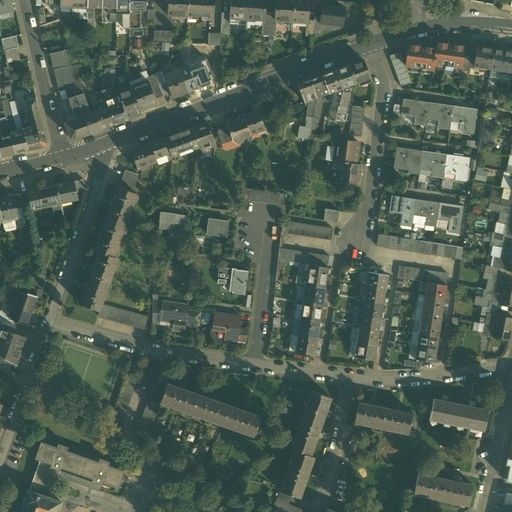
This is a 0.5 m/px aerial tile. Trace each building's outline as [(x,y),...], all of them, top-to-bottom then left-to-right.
[(0,0),(0,14),(11,12),(13,12),(10,0),(0,0)] [(87,0),(71,0),(72,7),(72,12),(81,12),(81,8),(87,8),(87,7),(87,0)] [(115,0),(101,0),(101,8),(110,8),(115,8),(115,0)] [(128,0),(115,0),(115,8),(116,8),(123,8),(129,9),(128,0)] [(145,0),(128,0),(129,9),(129,10),(140,10),(145,11),(145,0)] [(187,0),(167,0),(167,15),(187,16),(187,0)] [(213,0),(187,0),(187,16),(213,18),(213,0)] [(247,0),(230,0),(229,13),(229,23),(230,24),(237,24),(238,19),(247,19),(247,0)] [(264,0),(247,0),(247,19),(262,20),(263,20),(264,13),(264,0)] [(293,0),(276,0),(276,13),(275,21),(276,21),(292,22),(292,19),(293,0)] [(309,0),(293,0),(292,19),(308,20),(309,0)] [(342,26),(345,10),(322,7),(321,18),(320,23),(342,26)] [(140,10),(129,10),(130,28),(140,28),(140,10)] [(229,13),(222,13),(221,34),(229,34),(230,24),(229,23),(229,13)] [(270,13),(264,13),(263,20),(262,20),(262,36),(268,36),(270,13)] [(320,23),(321,18),(315,17),(314,23),(312,34),(319,35),(320,23)] [(314,23),(306,22),(305,36),(312,37),(312,34),(314,23)] [(172,31),(154,31),(153,43),(171,43),(172,31)] [(220,34),(208,33),(208,45),(220,46),(220,34)] [(16,36),(1,39),(4,51),(17,48),(18,48),(16,36)] [(420,43),(419,46),(408,44),(405,66),(433,70),(434,64),(460,68),(461,68),(462,55),(464,46),(453,45),(453,42),(447,41),(447,44),(436,42),(435,48),(425,47),(425,44),(420,43)] [(493,49),(476,46),(475,57),(473,66),(474,66),(490,69),(493,49)] [(17,48),(4,51),(7,63),(20,60),(17,48)] [(511,59),(511,52),(493,49),(490,69),(510,72),(511,66),(511,59)] [(68,50),(50,54),(54,70),(70,67),(71,67),(68,50)] [(405,66),(400,52),(389,56),(401,87),(411,83),(405,66)] [(469,56),(462,55),(461,68),(460,68),(460,71),(466,72),(467,68),(469,56)] [(206,59),(203,61),(209,75),(212,74),(206,59)] [(363,60),(348,66),(355,84),(370,78),(363,60)] [(212,83),(209,75),(203,61),(179,70),(180,72),(188,92),(212,83)] [(5,65),(0,66),(0,77),(0,78),(9,75),(5,65)] [(348,66),(336,70),(342,88),(346,87),(355,84),(348,66)] [(70,67),(54,70),(55,77),(71,73),(70,67)] [(336,70),(322,75),(329,93),(334,91),(342,88),(336,70)] [(180,72),(170,76),(169,74),(163,76),(166,83),(170,93),(172,98),(188,92),(180,72)] [(71,73),(55,77),(58,91),(64,89),(65,90),(74,87),(72,81),(71,73)] [(158,85),(154,75),(146,78),(147,82),(148,81),(153,94),(160,91),(158,85)] [(322,75),(310,80),(316,98),(329,93),(322,75)] [(89,110),(77,78),(73,79),(73,81),(72,81),(74,87),(77,95),(76,96),(83,116),(88,114),(86,111),(89,110)] [(8,92),(9,99),(13,98),(10,79),(1,81),(3,93),(8,92)] [(310,80),(297,85),(303,103),(312,99),(316,98),(310,80)] [(147,82),(130,88),(131,88),(139,111),(157,104),(153,94),(148,81),(147,82)] [(166,83),(158,85),(160,91),(162,96),(170,93),(166,83)] [(74,87),(65,90),(68,98),(76,96),(77,95),(74,87)] [(346,87),(342,88),(338,106),(343,107),(346,108),(346,107),(349,94),(349,93),(347,92),(346,87)] [(109,88),(102,91),(108,107),(113,105),(112,102),(114,102),(109,88)] [(131,88),(118,93),(121,102),(128,120),(141,115),(139,111),(131,88)] [(342,88),(334,91),(335,93),(333,94),(331,105),(338,106),(342,88)] [(97,93),(95,94),(100,106),(103,109),(108,107),(102,91),(97,93)] [(329,93),(316,98),(313,118),(317,118),(319,119),(322,101),(327,102),(329,93)] [(76,96),(68,98),(74,116),(77,115),(78,118),(83,116),(76,96)] [(312,99),(312,103),(308,105),(306,116),(313,118),(316,98),(312,99)] [(36,99),(25,101),(27,110),(38,108),(36,99)] [(429,103),(403,99),(402,105),(401,115),(415,117),(414,125),(426,126),(427,118),(429,103)] [(13,118),(8,100),(1,101),(5,117),(6,120),(13,118)] [(113,105),(108,107),(115,124),(128,120),(121,102),(113,105)] [(453,106),(429,103),(427,118),(438,120),(437,128),(449,130),(450,122),(453,106)] [(402,105),(394,104),(392,117),(400,118),(401,115),(402,105)] [(338,106),(331,105),(328,120),(335,121),(336,114),(338,106)] [(364,107),(352,106),(349,135),(360,137),(364,107)] [(476,109),(453,106),(450,122),(462,124),(461,132),(473,133),(476,109)] [(103,109),(95,112),(101,129),(115,124),(108,107),(103,109)] [(352,109),(346,107),(346,108),(343,107),(341,115),(350,117),(352,109)] [(38,108),(27,110),(31,127),(22,129),(23,133),(28,151),(44,147),(46,143),(38,108)] [(258,110),(243,115),(250,135),(265,129),(258,110)] [(88,114),(83,116),(90,134),(101,129),(95,112),(88,114)] [(239,117),(237,119),(232,121),(230,120),(227,121),(226,124),(228,128),(233,140),(237,143),(241,141),(243,138),(250,135),(243,115),(239,117)] [(78,118),(65,123),(70,137),(69,138),(74,140),(74,139),(90,134),(83,116),(78,118)] [(305,127),(299,127),(297,138),(308,139),(313,118),(306,116),(306,120),(306,121),(305,127)] [(5,117),(0,118),(0,125),(2,133),(5,135),(5,137),(10,136),(6,120),(5,117)] [(13,118),(6,120),(10,136),(15,134),(14,132),(15,130),(13,118)] [(207,122),(193,128),(199,145),(213,139),(207,122)] [(193,128),(179,133),(186,152),(200,147),(199,145),(193,128)] [(228,128),(217,132),(221,144),(233,140),(228,128)] [(15,134),(10,136),(14,154),(28,151),(23,133),(15,134)] [(179,133),(164,138),(170,153),(172,158),(186,152),(179,133)] [(5,137),(0,137),(0,155),(0,157),(14,154),(10,136),(5,137)] [(164,138),(150,143),(156,158),(159,157),(170,153),(164,138)] [(213,139),(199,145),(200,147),(201,150),(215,145),(213,139)] [(347,141),(335,140),(332,161),(339,162),(356,164),(359,143),(347,141)] [(150,143),(130,151),(137,169),(157,162),(156,158),(150,143)] [(422,151),(396,147),(394,164),(408,166),(407,173),(419,175),(420,167),(422,151)] [(446,155),(422,151),(420,167),(431,169),(430,176),(442,178),(443,170),(446,155)] [(470,158),(446,155),(443,170),(455,172),(454,180),(466,182),(470,158)] [(511,156),(509,156),(506,155),(504,157),(502,156),(500,164),(502,165),(501,171),(506,172),(507,165),(511,166),(511,156)] [(356,164),(339,162),(336,184),(357,187),(360,165),(356,164)] [(473,179),(485,181),(486,170),(475,168),(473,179)] [(138,175),(126,171),(122,182),(134,187),(138,175)] [(83,179),(74,181),(76,193),(86,191),(83,179)] [(74,181),(56,185),(60,200),(70,198),(70,201),(78,199),(76,193),(74,181)] [(134,187),(122,182),(120,188),(132,192),(134,187)] [(56,185),(26,192),(30,206),(31,210),(60,204),(60,200),(56,185)] [(120,188),(117,187),(106,219),(125,226),(137,194),(132,192),(120,188)] [(255,190),(244,188),(242,200),(254,202),(255,190)] [(30,206),(26,192),(21,193),(21,194),(24,207),(30,206)] [(21,194),(13,196),(16,210),(24,208),(24,207),(21,194)] [(13,196),(0,198),(0,210),(3,223),(14,220),(19,219),(16,210),(13,196)] [(415,199),(391,196),(389,212),(402,214),(401,222),(405,223),(411,224),(413,215),(415,199)] [(511,201),(501,198),(500,205),(500,206),(511,208),(511,201),(511,202),(511,201)] [(439,203),(415,199),(413,215),(426,217),(424,225),(435,226),(436,219),(439,203)] [(463,206),(439,203),(436,219),(449,221),(448,229),(453,229),(453,230),(459,231),(463,206)] [(511,210),(511,208),(500,206),(500,205),(497,205),(496,212),(509,214),(511,214),(511,210)] [(323,221),(337,223),(339,211),(325,209),(323,221)] [(184,215),(161,212),(158,228),(168,230),(167,232),(170,233),(169,238),(181,239),(184,215)] [(106,219),(94,251),(98,252),(114,258),(125,226),(106,219)] [(228,221),(208,219),(206,233),(226,236),(228,221)] [(14,220),(3,223),(5,230),(16,228),(14,220)] [(306,224),(288,221),(288,226),(287,233),(305,236),(306,224)] [(511,225),(507,224),(497,222),(495,232),(505,234),(505,235),(507,236),(511,236),(511,225)] [(332,228),(306,224),(305,236),(330,240),(332,228)] [(495,232),(493,232),(491,239),(506,242),(507,236),(505,235),(505,234),(495,232)] [(385,236),(378,235),(376,246),(383,247),(385,236)] [(450,246),(397,237),(395,249),(448,258),(450,246)] [(506,242),(491,239),(490,245),(493,246),(501,248),(502,247),(505,248),(506,242)] [(505,248),(502,247),(501,248),(493,246),(491,256),(499,258),(508,259),(510,249),(505,248)] [(462,248),(456,247),(454,259),(460,260),(462,248)] [(305,253),(279,248),(278,260),(304,264),(305,253)] [(114,258),(98,252),(87,284),(107,290),(118,259),(114,258)] [(317,255),(305,253),(304,264),(308,265),(315,266),(317,255)] [(329,257),(317,255),(315,266),(327,268),(329,257)] [(508,259),(499,258),(497,268),(500,269),(506,270),(508,259)] [(315,266),(308,265),(305,285),(325,289),(328,268),(327,268),(315,266)] [(497,268),(486,265),(484,272),(498,275),(500,269),(497,268)] [(448,273),(400,266),(398,278),(427,282),(446,286),(448,273)] [(248,271),(219,267),(217,283),(233,285),(232,293),(245,295),(248,271)] [(498,275),(484,272),(483,278),(495,281),(495,280),(497,281),(498,275)] [(388,276),(368,273),(366,288),(385,290),(388,276)] [(40,276),(32,278),(29,287),(42,291),(47,278),(40,276)] [(497,281),(495,280),(495,281),(493,291),(501,293),(503,282),(497,281)] [(446,286),(427,282),(425,295),(444,298),(446,286)] [(511,283),(503,282),(501,293),(511,294),(511,283)] [(107,290),(87,284),(80,304),(99,311),(102,305),(107,290)] [(325,289),(305,285),(303,302),(322,305),(325,289)] [(385,290),(366,288),(364,301),(383,304),(385,290)] [(499,304),(501,293),(493,291),(481,289),(480,295),(474,294),(472,303),(494,308),(495,303),(499,304)] [(26,295),(18,292),(16,298),(13,296),(7,312),(11,314),(9,318),(18,322),(18,320),(27,323),(28,320),(31,321),(37,305),(33,304),(36,296),(27,293),(26,295)] [(511,294),(501,293),(499,304),(511,306),(511,294)] [(444,298),(425,295),(423,308),(442,311),(444,298)] [(162,302),(152,301),(152,323),(160,324),(160,319),(159,319),(162,302)] [(383,304),(364,301),(362,315),(381,318),(383,304)] [(188,306),(162,302),(159,319),(160,319),(160,324),(172,326),(172,330),(184,332),(186,322),(187,311),(188,306)] [(322,305),(303,302),(300,319),(320,322),(322,305)] [(148,317),(108,306),(102,305),(99,311),(98,316),(144,329),(148,317)] [(494,309),(482,306),(481,313),(488,314),(493,314),(494,309)] [(442,311),(423,308),(421,321),(440,324),(442,311)] [(200,313),(187,311),(186,322),(198,323),(200,313)] [(241,317),(214,313),(212,329),(227,331),(225,339),(237,341),(239,329),(241,317)] [(493,314),(488,314),(486,324),(489,325),(494,326),(496,315),(493,314)] [(381,318),(362,315),(359,329),(379,332),(381,318)] [(511,325),(511,318),(496,315),(494,326),(511,330),(511,325)] [(320,322),(300,319),(297,336),(317,339),(320,322)] [(440,324),(421,321),(419,334),(438,337),(440,324)] [(15,328),(0,323),(0,329),(1,330),(1,329),(13,333),(15,328)] [(511,330),(494,326),(492,336),(492,337),(509,340),(511,330)] [(13,333),(1,329),(1,330),(0,329),(0,341),(21,349),(25,338),(13,333)] [(247,330),(239,329),(237,341),(245,342),(247,330)] [(379,332),(359,329),(357,343),(377,346),(379,332)] [(438,337),(419,334),(417,347),(436,350),(438,337)] [(317,339),(297,336),(295,353),(314,356),(317,339)] [(21,349),(0,341),(0,356),(2,357),(12,363),(16,365),(21,349)] [(377,346),(357,343),(355,358),(375,361),(377,346)] [(436,350),(417,347),(415,360),(434,363),(436,350)] [(12,363),(2,357),(0,360),(0,362),(9,368),(12,363)] [(421,362),(404,360),(403,366),(420,368),(421,362)] [(110,423),(121,427),(138,377),(127,373),(110,423)] [(198,394),(166,383),(164,389),(160,400),(160,402),(191,413),(198,394)] [(164,389),(153,385),(149,397),(160,400),(164,389)] [(330,398),(311,391),(305,408),(325,414),(330,398)] [(229,405),(198,394),(191,413),(222,424),(229,405)] [(160,400),(149,397),(135,435),(147,439),(160,402),(160,400)] [(487,411),(433,400),(429,420),(483,430),(487,411)] [(385,408),(358,402),(354,423),(381,428),(385,408)] [(261,416),(229,405),(222,424),(254,435),(261,416)] [(325,414),(305,408),(291,449),(295,450),(310,455),(325,414)] [(412,414),(385,408),(381,428),(408,434),(412,414)] [(98,462),(66,451),(68,447),(58,444),(57,447),(41,442),(35,459),(39,460),(51,464),(50,467),(59,470),(60,468),(92,479),(91,482),(101,485),(102,482),(118,488),(124,471),(108,465),(109,462),(100,458),(98,462)] [(310,455),(295,450),(280,491),(291,495),(299,498),(314,457),(310,455)] [(51,464),(39,460),(29,490),(47,497),(50,498),(59,470),(50,467),(51,464)] [(472,486),(418,474),(414,494),(468,505),(472,486)] [(56,511),(60,501),(50,498),(47,497),(29,490),(28,490),(23,504),(22,504),(19,511),(56,511)] [(291,495),(280,491),(272,511),(274,511),(301,511),(302,511),(287,505),(291,495)]
